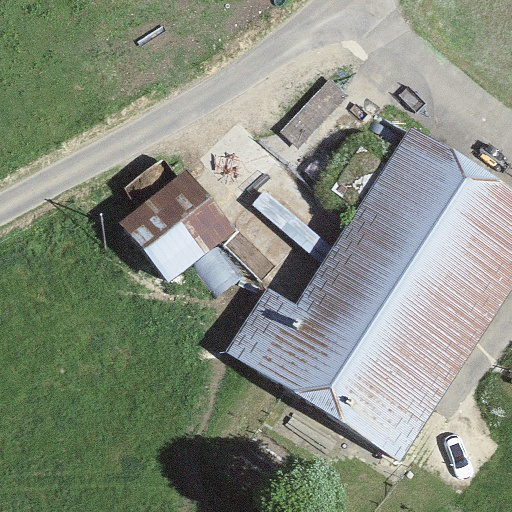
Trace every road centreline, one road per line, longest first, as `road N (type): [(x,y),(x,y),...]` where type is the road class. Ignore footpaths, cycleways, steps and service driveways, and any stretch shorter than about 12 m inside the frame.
road 1 (unclassified): [(0,212),(234,80),(339,0)]
road 2 (track): [(353,0),(511,139)]
